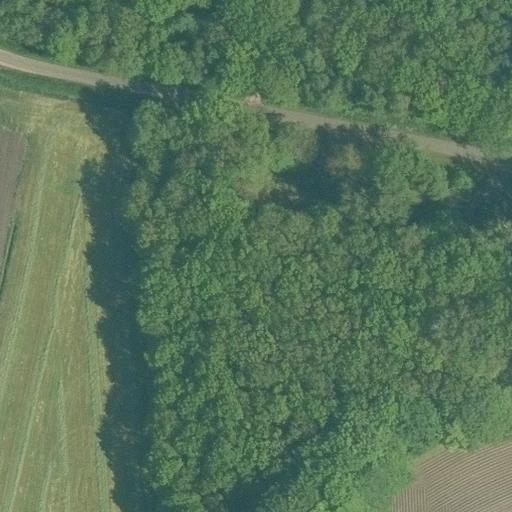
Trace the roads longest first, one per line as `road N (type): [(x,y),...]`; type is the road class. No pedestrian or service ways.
road 1 (track): [(310,0),(198,200),(189,252),(207,511)]
road 2 (unclassified): [(511,161),(0,59)]
road 3 (unclassified): [(309,511),(370,460),(455,414),(511,395)]
